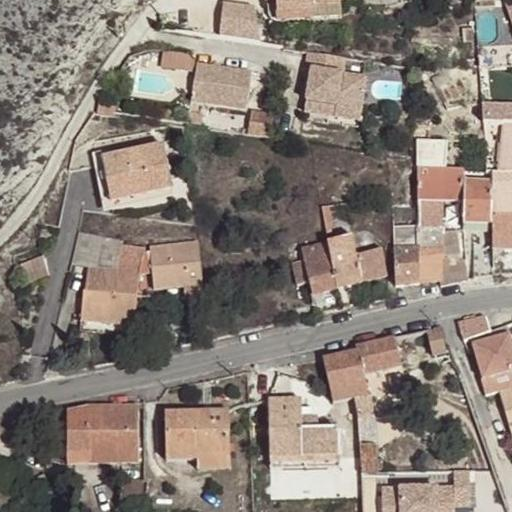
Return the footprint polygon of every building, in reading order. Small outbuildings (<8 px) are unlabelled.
[(276,0),(277,14),(313,11),(312,0),(314,0),(276,0)] [(339,0),(314,0),(312,0),(313,11),(277,14),(278,22),(341,17),(339,0)] [(227,2),(226,39),(265,40),(266,3),(227,2)] [(163,66),(197,71),(199,54),(166,49),(163,66)] [(360,121),(366,77),(344,74),(346,58),(309,54),(307,69),(312,70),(308,102),(337,106),(336,118),(360,121)] [(251,73),(198,65),(197,74),(194,95),(192,104),(245,112),(251,73)] [(184,93),(194,95),(197,74),(187,72),(184,93)] [(337,106),(308,102),(306,114),(336,118),(337,106)] [(502,124),(499,173),(511,173),(511,108),(482,107),(484,123),(502,124)] [(258,112),(254,134),(273,137),(277,115),(258,112)] [(359,128),(360,121),(336,118),(335,125),(359,128)] [(164,145),(101,158),(111,204),(173,190),(164,145)] [(174,198),(173,190),(111,204),(101,158),(100,152),(93,153),(106,212),(174,198)] [(464,171),(418,169),(418,202),(443,203),(443,229),(419,230),(419,250),(442,249),(459,247),(455,225),(463,225),(464,182),(464,171)] [(493,183),(493,216),(511,215),(511,173),(499,173),(493,173),(493,183)] [(464,182),(463,225),(466,225),(489,226),(493,226),(493,216),(493,183),(464,182)] [(333,228),(330,206),(322,208),(326,229),(331,228),(333,228)] [(511,215),(493,216),(493,226),(493,251),(511,250),(511,215)] [(419,227),(392,229),(396,287),(419,285),(419,250),(419,230),(419,227)] [(78,233),(72,264),(89,267),(86,293),(85,292),(81,322),(135,327),(140,274),(144,253),(144,252),(122,247),(123,242),(78,233)] [(352,238),(329,244),(337,291),(361,284),(356,258),(352,238)] [(186,302),(204,300),(198,243),(150,248),(151,252),(153,272),(155,290),(185,287),(186,302)] [(313,296),(337,291),(329,244),(301,251),(304,261),(293,264),(297,285),(310,283),(313,296)] [(442,249),(419,250),(419,285),(441,282),(442,257),(442,249)] [(387,277),(382,251),(356,258),(361,284),(387,277)] [(474,280),(493,277),(493,251),(474,251),(474,280)] [(153,272),(151,252),(144,253),(140,274),(153,272)] [(441,282),(441,287),(468,280),(466,260),(461,261),(460,256),(442,257),(441,282)] [(48,276),(44,257),(21,265),(24,285),(48,276)] [(489,332),(485,317),(458,324),(464,342),(472,360),(498,350),(491,332),(489,332)] [(432,357),(446,354),(441,329),(427,332),(432,357)] [(364,376),(401,367),(395,339),(356,348),(357,353),(323,361),(329,386),(333,404),(354,399),(358,420),(362,475),(362,491),(388,490),(386,475),(379,475),(374,418),(364,376)] [(511,389),(499,393),(511,434),(511,389)] [(302,402),(268,403),(270,460),(340,458),(340,430),(316,430),(316,418),(312,418),(302,419),(302,410),(302,402)] [(138,408),(89,408),(67,412),(68,464),(138,463),(138,408)] [(312,409),(302,410),(302,419),(312,418),(312,409)] [(229,413),(166,415),(167,462),(198,461),(230,460),(229,413)] [(340,468),(340,458),(270,460),(270,469),(340,468)] [(230,470),(230,460),(198,461),(198,471),(230,470)] [(137,510),(139,480),(124,479),(122,509),(137,510)] [(143,480),(139,480),(137,510),(145,510),(148,481),(143,480)] [(388,490),(362,491),(362,506),(388,505),(388,490)]
